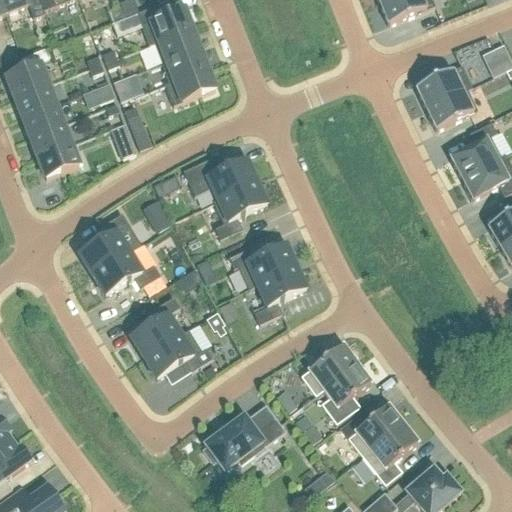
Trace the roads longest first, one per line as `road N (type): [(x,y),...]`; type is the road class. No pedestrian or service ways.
road 1 (residential): [(360,312),(154,442),(84,349),(31,253)]
road 2 (residential): [(511,311),(495,310),(458,252),(369,76)]
road 3 (residential): [(31,253),(143,175),(266,117)]
road 4 (residential): [(507,511),(505,495),(360,312)]
road 5 (residential): [(266,117),(360,312)]
road 6 (residential): [(0,355),(111,511)]
road 7 (residential): [(511,20),(369,76)]
road 8 (residential): [(219,0),(266,117)]
